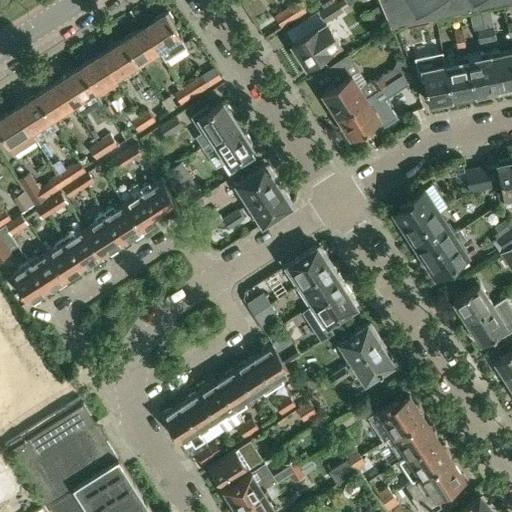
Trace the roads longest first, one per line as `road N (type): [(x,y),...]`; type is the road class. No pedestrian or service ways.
road 1 (residential): [(511,472),(338,200)]
road 2 (residential): [(124,388),(105,382),(68,313),(175,244),(185,244),(212,279)]
road 3 (residential): [(338,200),(205,0)]
road 4 (residential): [(338,200),(451,132),(511,121)]
road 5 (residential): [(127,402),(240,325),(212,279)]
road 6 (residential): [(212,279),(338,200)]
road 7 (residential): [(124,388),(152,327),(212,279)]
road 8 (residential): [(189,511),(127,402)]
